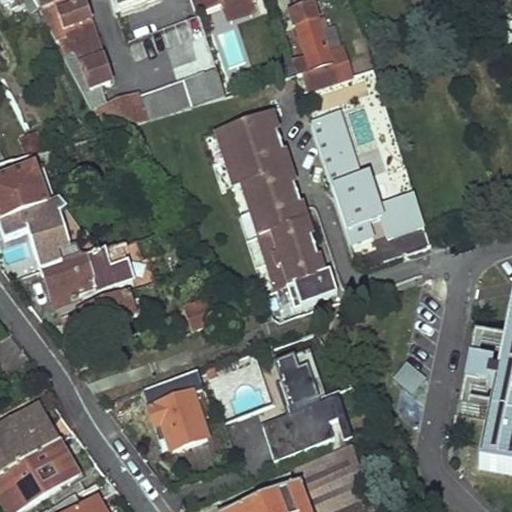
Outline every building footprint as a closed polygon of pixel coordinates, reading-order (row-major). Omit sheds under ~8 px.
[(6,0),(11,10),(19,6),(15,0),(6,0)] [(80,0),(62,0),(41,7),(38,8),(44,19),(82,6),(80,0)] [(147,0),(114,0),(118,10),(147,0)] [(192,0),(197,14),(224,5),(239,0),(192,0)] [(248,2),(247,0),(239,0),(224,5),(226,10),(248,2)] [(477,0),(484,17),(494,13),(489,0),(477,0)] [(493,0),(499,18),(511,14),(511,5),(510,0),(493,0)] [(64,58),(88,105),(102,101),(98,87),(108,85),(82,6),(44,19),(56,44),(62,42),(67,57),(64,58)] [(297,43),(303,60),(293,63),(298,77),(334,65),(314,7),(291,15),(295,29),(299,28),(303,41),(297,43)] [(199,19),(163,26),(174,78),(210,70),(199,19)] [(511,24),(500,19),(509,45),(511,42),(511,24)] [(211,102),(226,97),(217,71),(203,75),(211,102)] [(203,75),(96,107),(105,134),(211,102),(203,75)] [(252,122),(199,140),(216,190),(225,187),(261,293),(269,291),(278,318),(325,302),(316,275),(306,279),(252,122)] [(0,183),(0,224),(47,209),(35,173),(0,183)] [(47,209),(0,224),(0,233),(3,241),(27,232),(26,226),(50,218),(47,209)] [(27,232),(40,273),(43,272),(75,262),(60,215),(50,218),(26,226),(27,232)] [(43,272),(54,309),(95,295),(99,306),(126,297),(123,288),(134,284),(128,267),(109,272),(103,253),(75,262),(43,272)] [(139,292),(142,300),(156,295),(154,287),(139,292)] [(99,306),(62,319),(70,341),(133,318),(126,297),(99,306)] [(182,310),(190,333),(214,325),(205,301),(182,310)] [(489,422),(479,469),(511,475),(511,308),(504,349),(489,422)] [(303,340),(310,352),(326,346),(318,334),(303,340)] [(489,422),(504,349),(474,343),(459,416),(489,422)] [(329,398),(314,353),(279,364),(295,416),(273,424),(290,478),(359,453),(340,395),(329,398)] [(391,379),(412,394),(424,378),(404,363),(391,379)] [(217,438),(197,376),(143,394),(164,456),(217,438)] [(0,477),(57,444),(37,411),(0,432),(0,477)] [(57,444),(0,477),(0,500),(7,511),(18,511),(49,495),(56,507),(76,496),(83,491),(57,444)] [(243,511),(341,511),(366,504),(356,472),(243,511)] [(107,511),(101,500),(83,509),(76,496),(56,507),(47,511),(107,511)]
